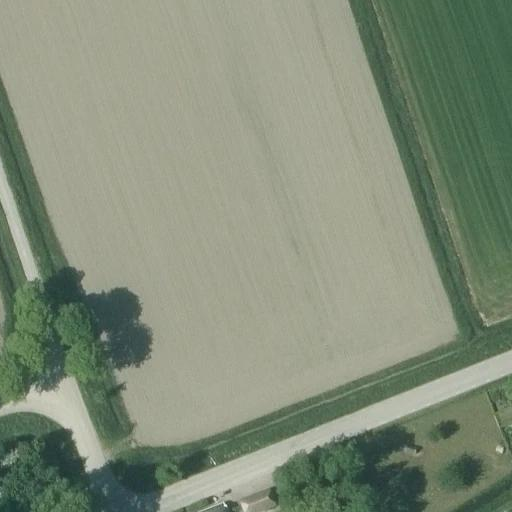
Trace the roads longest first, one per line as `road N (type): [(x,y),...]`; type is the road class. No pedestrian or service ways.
road 1 (tertiary): [(141,511),(511,360)]
road 2 (unclassified): [(68,386),(0,180)]
road 3 (unclassified): [(68,386),(112,511)]
